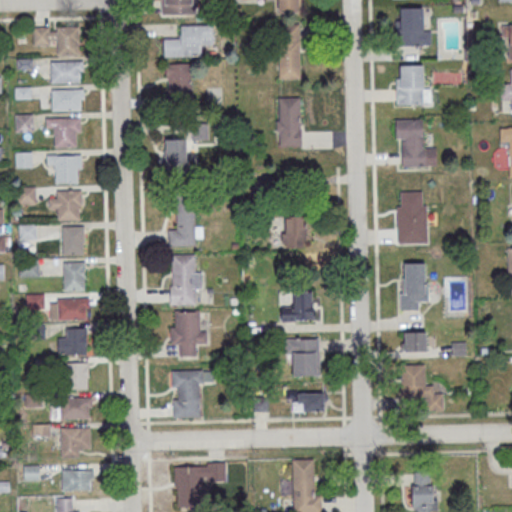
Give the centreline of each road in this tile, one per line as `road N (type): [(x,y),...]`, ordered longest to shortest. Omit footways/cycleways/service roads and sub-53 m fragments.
road 1 (residential): [(129,511),(116,0)]
road 2 (residential): [(361,511),(349,0)]
road 3 (residential): [(511,432),(128,442)]
